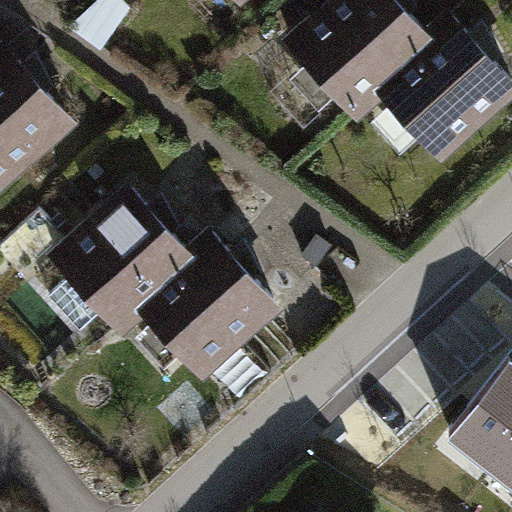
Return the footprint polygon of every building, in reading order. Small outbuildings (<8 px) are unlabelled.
[(118,0),(84,0),(62,27),(74,37),(88,48),(124,5),(118,0)] [(350,116),(378,92),(367,80),(429,26),(419,15),(405,0),(305,0),(273,29),(350,116)] [(511,74),(444,0),(435,0),(419,15),(429,26),(367,80),(378,92),(433,152),(511,81),(511,74)] [(0,31),(0,178),(72,110),(0,31)] [(115,334),(139,311),(128,299),(188,245),(178,234),(117,170),(34,249),(115,334)] [(178,234),(188,245),(128,299),(139,311),(200,377),(285,299),(203,211),(178,234)] [(319,233),(305,254),(323,266),(337,245),(319,233)] [(452,395),(509,341),(474,304),(417,357),(452,395)] [(511,351),(450,428),(493,463),(511,440),(511,351)] [(511,440),(493,463),(511,478),(511,440)]
